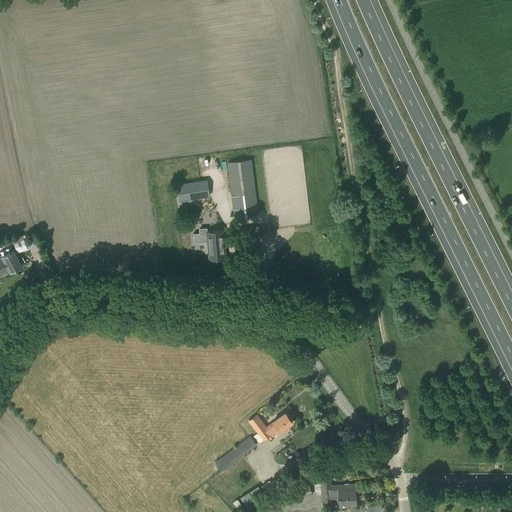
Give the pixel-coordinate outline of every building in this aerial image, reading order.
[(250,160),(227,163),(233,217),(257,214),(250,160)] [(206,180),(176,185),(179,202),(209,197),(206,180)] [(267,226),(243,228),(243,238),(268,237),(267,226)] [(205,233),(193,234),(194,243),(207,241),(208,258),(225,257),(223,230),(205,232),(205,233)] [(23,240),(13,243),(17,253),(18,252),(25,250),(26,250),(23,240)] [(0,276),(21,265),(13,250),(0,256),(0,276)] [(256,415),(248,421),(256,430),(252,433),(259,443),(268,436),(270,439),(292,422),(285,412),(272,422),(273,422),(266,427),(256,415)] [(250,436),(216,462),(223,470),(227,467),(234,462),(256,445),(250,436)] [(281,452),(277,456),(283,464),(288,460),(281,452)] [(330,477),(320,478),(321,502),(331,501),(331,500),(338,500),(339,506),(347,505),(347,503),(355,502),(354,484),(331,485),(330,477)] [(309,485),(295,489),(298,499),(312,495),(309,485)] [(257,486),(238,498),(244,505),(261,493),(257,486)] [(293,491),(269,504),(272,511),(276,511),(298,501),(293,491)]
